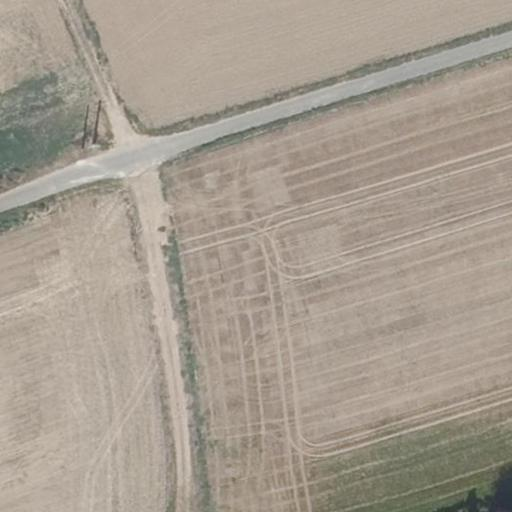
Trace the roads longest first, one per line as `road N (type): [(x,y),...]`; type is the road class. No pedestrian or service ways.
road 1 (unclassified): [(511,34),(121,157)]
road 2 (track): [(121,157),(174,419),(177,511)]
road 3 (track): [(121,157),(59,0)]
road 4 (track): [(121,157),(0,203)]
